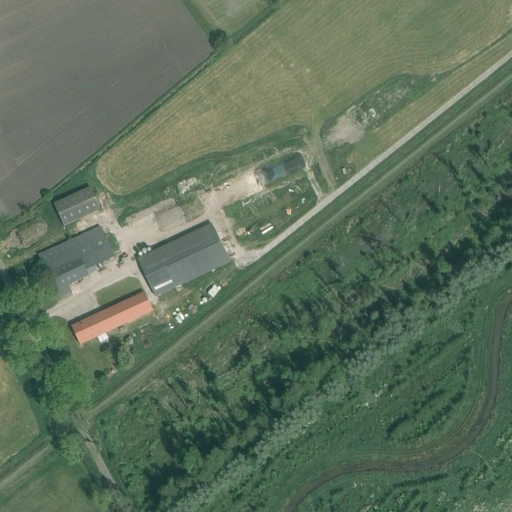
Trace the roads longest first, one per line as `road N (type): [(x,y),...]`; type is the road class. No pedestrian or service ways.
road 1 (track): [(222,227),(240,265),(269,248),(511,54)]
road 2 (unclassified): [(135,511),(0,272)]
